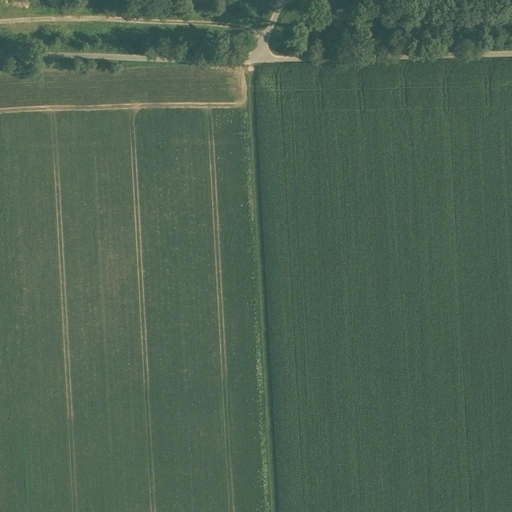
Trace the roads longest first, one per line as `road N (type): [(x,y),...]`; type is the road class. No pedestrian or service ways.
road 1 (track): [(283,0),(256,59),(277,511)]
road 2 (track): [(0,55),(511,52)]
